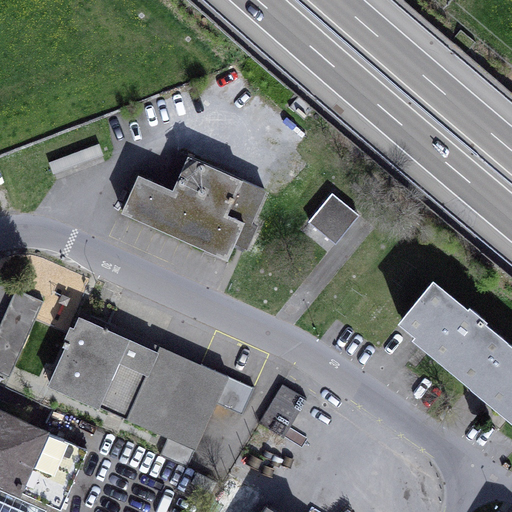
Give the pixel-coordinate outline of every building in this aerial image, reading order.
[(99,145),(50,163),(53,171),(102,153),(99,145)] [(164,186),(173,190),(182,171),(189,156),(180,152),(164,186)] [(255,226),(250,224),(265,190),(189,156),(182,171),(173,190),(164,186),(139,175),(123,211),(189,241),(228,258),(235,241),(246,246),(255,226)] [(310,222),(336,243),(358,216),(332,195),(310,222)] [(401,321),(476,382),(508,343),(484,323),(486,321),(470,308),(469,310),(434,281),(401,321)] [(0,373),(9,378),(44,302),(16,289),(0,325),(0,373)] [(88,321),(141,345),(142,342),(160,350),(158,354),(198,372),(201,364),(91,315),(88,321)] [(142,342),(141,345),(88,321),(80,318),(75,329),(71,328),(63,345),(67,347),(50,385),(169,437),(161,456),(187,467),(216,403),(243,415),(255,388),(201,364),(198,372),(158,354),(160,350),(142,342)] [(476,382),(511,411),(511,345),(508,343),(476,382)] [(283,385),(260,423),(284,438),(307,399),(283,385)] [(0,481),(61,508),(88,449),(46,430),(36,426),(27,422),(17,417),(0,409),(0,481)] [(59,511),(61,508),(0,481),(0,511),(59,511)]
